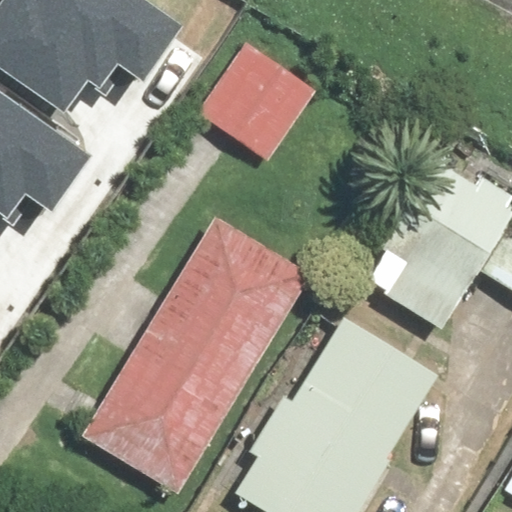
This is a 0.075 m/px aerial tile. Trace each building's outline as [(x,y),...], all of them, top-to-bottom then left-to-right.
[(0,0),(0,61),(61,103),(82,74),(92,81),(107,59),(133,77),(175,17),(150,0),(0,0)] [(199,0),(153,0),(183,22),(199,0)] [(320,91),(248,40),(200,109),(272,159),(320,91)] [(0,192),(9,198),(17,187),(43,205),(83,146),(0,89),(0,192)] [(511,170),(449,134),(367,274),(454,325),(488,267),(511,281),(511,170)] [(183,488),(314,268),(218,211),(86,431),(183,488)] [(360,511),(446,374),(341,311),(233,485),(276,511),(360,511)]
